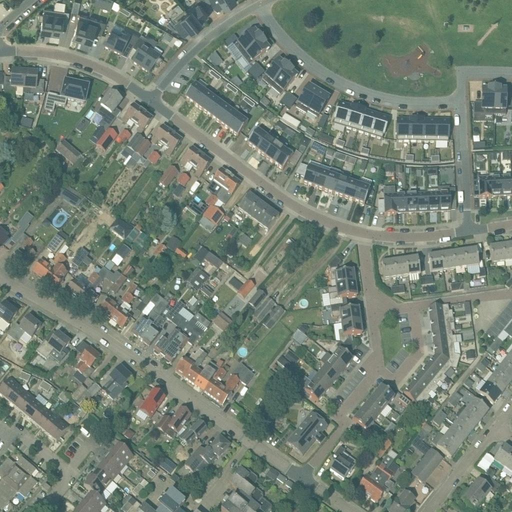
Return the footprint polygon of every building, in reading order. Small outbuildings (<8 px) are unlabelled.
[(113,1),(110,0),(105,0),(103,7),(111,9),(113,1)] [(196,0),(198,2),(187,11),(198,26),(209,18),(207,16),(208,15),(203,8),(208,4),(205,0),(196,0)] [(227,5),(229,4),(226,0),(205,0),(208,4),(214,0),(218,8),(219,7),(221,9),(227,5)] [(74,1),(72,13),(78,14),(80,2),(74,1)] [(129,15),(131,12),(121,6),(119,9),(129,15)] [(41,32),(51,33),(54,10),(44,8),(43,14),(39,13),(38,20),(42,21),(41,32)] [(188,34),(198,26),(187,11),(185,9),(173,19),(173,17),(167,23),(175,31),(180,27),(185,34),(187,33),(188,34)] [(64,11),(54,10),(51,33),(61,35),(64,11)] [(73,37),(83,40),(88,22),(90,18),(80,14),(73,37)] [(97,25),(88,22),(83,40),(92,43),(95,33),(102,35),(106,23),(99,20),(97,25)] [(123,31),(114,26),(103,48),(112,52),(123,31)] [(132,35),(123,31),(112,52),(122,57),(126,47),(133,50),(139,39),(132,35)] [(237,44),(245,54),(262,40),(258,36),(257,37),(253,32),(247,37),(237,44)] [(166,33),(163,37),(170,42),(173,38),(166,33)] [(223,43),(223,44),(227,48),(237,40),(233,35),(223,43)] [(141,69),(152,53),(153,51),(145,45),(146,43),(139,39),(133,50),(138,54),(132,63),(141,69)] [(262,40),(245,54),(252,63),(268,51),(264,46),(265,45),(262,40)] [(208,57),(216,67),(222,62),(215,52),(208,57)] [(152,53),(141,69),(149,74),(155,65),(158,68),(162,62),(159,59),(160,58),(152,53)] [(265,77),(274,85),(288,69),(283,65),(283,66),(278,62),(265,77)] [(246,73),(251,77),(260,68),(256,64),(246,73)] [(264,73),(260,68),(251,77),(255,82),(264,73)] [(292,73),(288,69),(274,85),(283,93),(296,78),(292,74),(292,73)] [(23,97),(24,89),(23,89),(25,72),(12,71),(11,79),(4,78),(3,92),(16,93),(16,96),(23,97)] [(37,73),(25,72),(23,89),(24,89),(29,89),(29,94),(43,95),(44,81),(37,81),(37,73)] [(80,101),(85,85),(62,77),(58,92),(48,90),(43,105),(55,109),(58,102),(67,105),(70,98),(80,101)] [(194,105),(204,91),(195,84),(185,98),(194,105)] [(298,104),(308,110),(318,93),(308,87),(298,104)] [(493,116),(493,111),(493,90),(487,90),(487,91),(481,91),(481,104),(473,104),(473,116),(493,116)] [(499,90),(493,90),(493,111),(505,111),(505,91),(499,91),(499,90)] [(202,111),(213,98),(204,91),(194,105),(202,111)] [(284,107),(292,96),(287,93),(279,103),(284,107)] [(329,99),(318,93),(308,110),(318,116),(329,99)] [(99,127),(106,132),(108,129),(120,113),(115,109),(121,101),(110,94),(95,114),(102,119),(103,122),(99,127)] [(296,100),(292,96),(284,107),(289,110),(296,100)] [(221,104),(213,98),(202,111),(211,118),(221,104)] [(220,124),(230,110),(221,104),(211,118),(220,124)] [(334,124),(346,128),(353,108),(340,104),(334,124)] [(134,124),(143,112),(134,105),(121,121),(126,124),(129,120),(134,124)] [(359,132),(365,111),(353,107),(353,108),(346,128),(359,132)] [(229,131),(239,117),(230,110),(220,124),(229,131)] [(359,132),(371,136),(378,115),(365,111),(359,132)] [(153,119),(143,112),(134,124),(139,128),(136,131),(141,135),(153,119)] [(297,128),(300,122),(284,114),(281,119),(297,128)] [(390,119),(378,115),(371,136),(383,140),(390,119)] [(317,127),(322,130),(328,118),(322,116),(317,127)] [(239,117),(229,131),(238,137),(248,123),(239,117)] [(31,127),(32,119),(22,118),(21,126),(31,127)] [(397,142),(411,143),(411,121),(398,120),(397,142)] [(411,143),(423,143),(424,121),(424,120),(411,120),(411,121),(411,143)] [(439,121),(424,121),(423,143),(439,143),(439,121)] [(450,121),(439,121),(439,143),(449,143),(450,121)] [(283,133),(287,128),(278,122),(275,127),(283,133)] [(158,142),(163,146),(172,133),(163,126),(151,142),(155,146),(158,142)] [(108,129),(106,132),(96,146),(105,152),(117,136),(108,129)] [(305,134),(311,138),(314,133),(308,129),(305,134)] [(119,145),(122,142),(128,134),(124,131),(118,139),(116,142),(119,145)] [(256,151),(268,135),(266,137),(257,131),(247,144),(256,151)] [(182,141),(172,133),(163,146),(168,150),(165,153),(170,157),(176,149),(182,141)] [(131,136),(128,134),(122,142),(125,144),(131,136)] [(131,156),(143,140),(136,134),(124,151),(131,156)] [(256,151),(265,158),(277,142),(268,135),(256,151)] [(150,145),(143,140),(131,156),(138,162),(150,145)] [(81,156),(75,151),(64,141),(56,151),(73,166),(81,156)] [(265,158),(274,164),(285,148),(277,142),(265,158)] [(310,148),(317,151),(320,145),(313,142),(310,148)] [(192,168),(202,155),(192,148),(180,164),(184,167),(187,164),(192,168)] [(285,148),(274,164),(283,171),(289,162),(296,166),(302,156),(295,152),(291,159),(283,153),(286,148),(285,148)] [(147,169),(151,163),(157,155),(153,152),(147,160),(147,161),(143,167),(147,169)] [(161,158),(157,155),(151,163),(155,166),(161,158)] [(211,162),(202,155),(192,168),(198,171),(195,175),(199,178),(211,162)] [(177,173),(169,168),(158,183),(166,188),(177,173)] [(302,184),(313,187),(318,171),(308,168),(302,184)] [(216,186),(221,189),(231,177),(221,170),(210,186),(214,189),(216,186)] [(329,175),(318,171),(313,187),(323,191),(329,175)] [(323,191),(333,194),(341,173),(340,173),(338,178),(329,175),(323,191)] [(350,179),(351,177),(341,173),(333,194),(343,198),(350,179)] [(180,185),(186,177),(182,174),(176,182),(180,185)] [(501,196),(500,174),(490,175),(491,199),(491,197),(501,196)] [(500,174),(501,196),(511,196),(511,177),(501,177),(501,174),(500,174)] [(479,199),(491,199),(490,175),(489,175),(489,178),(479,179),(478,175),(472,176),(473,189),(479,189),(479,199)] [(190,180),(186,177),(180,185),(184,187),(190,180)] [(215,198),(209,206),(210,206),(202,217),(209,222),(215,226),(223,216),(213,208),(218,201),(224,206),(241,184),(231,177),(221,189),(215,198)] [(354,201),(359,185),(360,183),(350,179),(343,198),(354,201)] [(65,186),(61,191),(60,194),(59,197),(63,199),(63,200),(77,209),(85,198),(65,185),(65,186)] [(186,190),(179,185),(172,195),(179,199),(186,190)] [(360,186),(359,185),(354,201),(364,205),(370,189),(360,186)] [(438,190),(439,193),(439,212),(450,212),(450,203),(451,203),(456,202),(455,189),(449,189),(448,187),(438,187),(438,190)] [(439,212),(439,193),(438,190),(427,190),(427,194),(428,213),(439,212)] [(417,194),(406,195),(407,214),(417,213),(417,194)] [(417,213),(428,213),(427,194),(417,194),(417,213)] [(206,203),(209,206),(215,198),(212,195),(211,196),(206,203)] [(248,217),(259,202),(249,195),(243,203),(239,210),(248,217)] [(385,214),(385,216),(396,216),(396,214),(395,195),(384,196),(384,201),(377,202),(378,215),(385,214)] [(407,214),(406,195),(395,195),(396,214),(407,214)] [(49,199),(44,196),(40,203),(44,205),(49,199)] [(269,210),(259,202),(248,217),(258,224),(269,210)] [(193,213),(199,218),(207,208),(201,203),(193,213)] [(269,210),(258,224),(268,232),(279,217),(269,210)] [(125,241),(131,234),(133,231),(117,219),(109,229),(125,241)] [(238,231),(234,228),(228,236),(232,239),(238,231)] [(60,232),(46,248),(55,255),(68,238),(60,232)] [(150,240),(143,233),(133,246),(140,252),(144,248),(150,240)] [(242,245),(248,238),(243,235),(236,246),(240,248),(240,247),(242,245)] [(34,243),(28,238),(22,247),(27,251),(34,243)] [(248,238),(242,245),(246,248),(246,249),(252,241),(248,238)] [(292,248),(296,243),(290,238),(286,243),(292,248)] [(175,254),(178,249),(179,248),(171,243),(166,248),(175,254)] [(292,248),(286,243),(283,247),(289,252),(292,248)] [(254,255),(260,247),(256,244),(250,252),(254,255)] [(511,244),(502,246),(504,263),(511,261),(511,244)] [(161,245),(153,254),(159,259),(167,249),(161,245)] [(193,251),(197,254),(202,248),(198,245),(193,251)] [(492,265),(504,263),(502,246),(490,248),(492,265)] [(122,261),(130,252),(123,247),(116,256),(122,261)] [(148,251),(144,248),(139,253),(143,256),(148,251)] [(193,259),(201,265),(204,260),(206,258),(210,254),(202,248),(197,254),(193,259)] [(24,257),(17,252),(9,263),(21,273),(36,253),(30,249),(24,257)] [(89,255),(82,249),(71,262),(79,268),(89,255)] [(187,255),(178,249),(175,254),(184,260),(187,255)] [(476,250),(464,251),(467,269),(479,267),(476,250)] [(467,269),(464,251),(452,253),(455,270),(467,269)] [(210,253),(210,254),(206,258),(204,260),(216,269),(222,262),(210,253)] [(452,253),(440,255),(442,272),(455,270),(452,253)] [(32,272),(44,282),(63,257),(59,254),(53,262),(51,260),(46,266),(41,261),(32,272)] [(430,273),(442,272),(440,255),(428,256),(430,273)] [(67,260),(63,257),(44,282),(55,291),(69,273),(64,269),(67,266),(64,263),(67,260)] [(335,280),(336,287),(355,284),(353,272),(338,274),(337,266),(341,262),(336,257),(328,266),(330,268),(331,281),(335,280)] [(405,260),(408,277),(420,275),(417,258),(405,260)] [(87,259),(81,267),(85,270),(91,262),(87,259)] [(111,271),(114,263),(108,260),(104,269),(111,271)] [(405,260),(393,261),(396,278),(408,277),(405,260)] [(384,280),(396,278),(393,261),(381,263),(384,280)] [(130,276),(134,269),(129,266),(124,273),(130,276)] [(91,284),(86,290),(78,301),(89,310),(98,299),(93,295),(109,273),(103,268),(101,271),(91,284)] [(91,284),(101,271),(97,268),(93,273),(87,281),(91,284)] [(197,269),(187,282),(198,291),(208,278),(197,269)] [(237,272),(233,277),(242,285),(246,280),(237,272)] [(115,285),(120,289),(126,280),(121,276),(115,285)] [(511,285),(511,278),(507,284),(505,283),(502,286),(504,288),(505,287),(509,290),(511,285)] [(66,291),(78,301),(86,290),(86,289),(75,280),(66,291)] [(238,292),(237,294),(243,299),(254,287),(248,281),(245,284),(243,287),(238,292)] [(469,282),(457,284),(458,292),(470,290),(469,282)] [(238,292),(243,287),(239,284),(235,289),(238,292)] [(357,297),(355,284),(336,287),(337,294),(329,295),(330,307),(343,305),(342,299),(357,297)] [(108,300),(99,311),(111,320),(130,296),(137,288),(133,285),(121,300),(118,298),(113,305),(108,300)] [(205,286),(201,292),(209,298),(213,293),(205,286)] [(248,304),(251,306),(255,309),(266,297),(259,291),(248,304)] [(140,340),(168,306),(169,305),(174,298),(170,294),(164,301),(162,300),(157,308),(145,323),(141,321),(131,333),(140,340)] [(141,302),(146,306),(152,298),(147,295),(141,302)] [(134,299),(130,296),(111,320),(122,329),(131,318),(126,314),(131,308),(128,306),(134,299)] [(274,303),(269,299),(261,309),(266,313),(274,303)] [(17,313),(5,304),(0,310),(0,328),(5,332),(9,326),(8,325),(17,313)] [(169,305),(140,340),(149,347),(159,334),(155,332),(165,318),(172,324),(182,310),(177,306),(173,310),(168,306),(169,305)] [(344,311),(343,305),(330,307),(332,319),(340,318),(341,324),(360,322),(358,309),(344,311)] [(277,306),(268,318),(274,323),(284,312),(277,306)] [(428,308),(430,322),(449,319),(453,319),(451,311),(449,312),(448,306),(428,308)] [(511,318),(511,311),(507,307),(503,312),(511,318)] [(509,324),(511,319),(511,318),(503,312),(500,316),(509,324)] [(221,313),(216,319),(227,328),(232,323),(221,313)] [(505,328),(509,324),(500,316),(496,321),(505,328)] [(41,327),(29,318),(21,328),(16,324),(7,335),(17,343),(20,340),(26,345),(41,327)] [(153,350),(162,357),(189,323),(183,319),(167,340),(163,338),(153,350)] [(188,344),(191,346),(199,337),(200,338),(207,330),(198,323),(193,319),(189,323),(162,357),(171,364),(181,352),(187,343),(188,344)] [(430,322),(432,334),(451,331),(461,330),(460,326),(453,327),(453,324),(450,324),(449,319),(430,322)] [(502,333),(505,328),(496,321),(492,325),(502,333)] [(340,342),(352,353),(356,348),(347,340),(347,337),(362,334),(360,322),(341,324),(342,331),(338,331),(340,342)] [(299,329),(304,332),(308,328),(303,324),(299,329)] [(498,337),(502,333),(492,325),(489,329),(498,337)] [(511,330),(507,326),(503,331),(511,338),(511,330)] [(498,337),(489,329),(485,334),(494,342),(498,337)] [(432,334),(434,347),(453,345),(457,344),(456,336),(452,337),(451,331),(432,334)] [(69,343),(58,334),(49,345),(45,341),(36,352),(46,360),(53,350),(60,356),(62,353),(65,349),(69,343)] [(497,339),(493,344),(499,348),(503,343),(497,339)] [(349,357),(352,353),(340,342),(336,347),(339,350),(332,358),(345,369),(353,361),(349,357)] [(493,356),(499,348),(493,344),(487,351),(486,353),(496,361),(499,364),(501,362),(493,356)] [(437,353),(436,356),(458,363),(460,356),(455,355),(453,345),(434,347),(434,352),(437,353)] [(87,379),(94,371),(90,368),(100,357),(90,348),(80,360),(81,362),(75,369),(78,372),(87,379)] [(175,372),(185,379),(200,357),(204,353),(200,350),(197,354),(197,353),(195,356),(192,354),(187,363),(183,360),(175,372)] [(200,357),(185,379),(194,385),(202,373),(197,370),(207,356),(204,353),(200,357)] [(289,353),(285,358),(290,362),(294,357),(289,353)] [(325,367),(339,377),(344,371),(345,369),(332,358),(327,354),(320,362),(325,367)] [(432,359),(428,364),(443,376),(451,368),(456,369),(458,363),(436,356),(435,360),(432,359)] [(511,373),(511,358),(509,356),(501,365),(511,373)] [(286,370),(290,365),(280,358),(277,362),(286,370)] [(484,359),(480,364),(486,369),(490,364),(484,359)] [(194,385),(204,392),(219,370),(224,364),(219,361),(215,367),(210,363),(202,373),(194,385)] [(221,387),(213,399),(223,405),(231,393),(239,381),(246,386),(253,375),(241,364),(230,375),(232,376),(223,388),(221,387)] [(428,364),(420,373),(435,386),(439,381),(442,383),(443,382),(448,385),(450,382),(446,379),(443,376),(428,364)] [(486,369),(480,364),(476,369),(482,374),(486,369)] [(511,381),(511,373),(501,365),(494,375),(509,386),(511,381)] [(131,378),(120,367),(110,378),(112,380),(102,390),(113,401),(127,386),(125,384),(131,378)] [(322,371),(318,375),(332,386),(335,382),(339,377),(325,367),(322,371)] [(204,392),(213,399),(221,387),(216,383),(217,380),(220,382),(225,374),(219,370),(204,392)] [(420,373),(412,384),(426,396),(431,391),(433,393),(435,391),(440,395),(442,392),(438,388),(435,386),(420,373)] [(318,375),(312,383),(325,394),(332,386),(318,375)] [(494,375),(486,384),(501,396),(509,386),(494,375)] [(325,394),(312,383),(305,378),(296,388),(308,398),(309,396),(318,403),(325,394)] [(0,390),(0,395),(6,401),(18,386),(10,379),(0,390)] [(473,384),(467,380),(463,385),(469,389),(473,384)] [(39,388),(43,390),(47,384),(43,382),(39,388)] [(47,384),(43,390),(48,393),(52,387),(47,384)] [(95,384),(77,404),(82,408),(101,389),(95,384)] [(429,398),(426,396),(412,384),(404,393),(419,406),(423,401),(425,403),(427,401),(432,405),(434,401),(429,398)] [(493,405),(501,396),(486,384),(479,394),(493,405)] [(6,401),(14,408),(26,393),(18,386),(6,401)] [(71,397),(77,403),(88,391),(82,386),(71,397)] [(374,396),(387,406),(394,398),(381,387),(374,396)] [(165,398),(153,390),(145,402),(140,399),(135,406),(140,410),(139,411),(151,419),(165,398)] [(26,393),(14,408),(23,415),(35,400),(26,393)] [(58,398),(64,403),(69,398),(63,393),(58,398)] [(452,398),(458,403),(461,399),(462,398),(456,394),(452,398)] [(367,404),(380,415),(387,406),(374,396),(367,404)] [(401,396),(397,400),(407,408),(410,403),(401,396)] [(69,398),(64,403),(70,408),(75,403),(69,398)] [(454,408),(458,403),(452,398),(448,404),(454,408)] [(23,415),(31,422),(43,407),(35,400),(23,415)] [(466,410),(481,421),(488,412),(474,400),(466,410)] [(75,415),(80,409),(74,404),(69,410),(75,415)] [(373,423),(380,415),(367,404),(360,412),(373,423)] [(43,407),(31,422),(39,429),(52,414),(43,407)] [(191,416),(180,408),(171,422),(164,417),(156,429),(165,435),(173,441),(191,416)] [(473,431),(481,421),(466,410),(459,419),(473,431)] [(86,415),(82,411),(78,417),(82,420),(86,415)] [(362,436),(373,423),(360,412),(353,421),(357,424),(353,429),(362,436)] [(441,412),(437,417),(443,422),(447,417),(441,412)] [(39,429),(48,436),(60,421),(52,414),(39,429)] [(328,427),(312,414),(287,443),(302,456),(309,449),(316,440),(321,444),(326,438),(321,435),(328,427)] [(439,427),(443,422),(437,417),(433,422),(439,427)] [(466,440),(473,431),(459,419),(451,429),(466,440)] [(60,421),(48,436),(56,443),(68,428),(60,421)] [(190,426),(179,437),(184,442),(186,445),(187,446),(195,438),(197,439),(207,430),(206,429),(206,428),(204,425),(203,425),(199,422),(193,428),(190,426)] [(389,436),(392,431),(387,428),(384,432),(389,436)] [(466,440),(451,429),(444,438),(458,450),(466,440)] [(128,431),(124,437),(130,441),(135,435),(128,431)] [(418,437),(423,441),(427,436),(422,431),(417,436),(418,437)] [(345,433),(340,441),(345,444),(350,437),(345,433)] [(444,438),(439,433),(431,443),(437,447),(436,448),(451,459),(458,450),(444,438)] [(412,444),(417,448),(423,441),(418,437),(412,444)] [(219,459),(230,447),(219,438),(209,450),(211,452),(208,456),(200,449),(184,468),(192,474),(197,468),(205,461),(210,465),(217,458),(219,459)] [(380,444),(373,454),(380,460),(391,445),(385,440),(380,444)] [(367,448),(373,453),(377,447),(372,443),(367,448)] [(16,450),(11,445),(8,449),(13,454),(16,450)] [(112,453),(126,466),(133,457),(119,445),(112,453)] [(504,468),(511,456),(511,451),(504,446),(494,460),(486,454),(477,468),(485,473),(484,474),(491,479),(494,473),(489,469),(494,461),(503,468),(504,468)] [(338,460),(330,471),(343,481),(352,469),(344,464),(349,457),(343,453),(344,452),(340,448),(334,457),(338,460)] [(176,458),(183,465),(190,457),(183,450),(176,458)] [(431,450),(426,457),(411,474),(416,478),(422,484),(442,459),(431,450)] [(357,490),(367,497),(387,469),(392,464),(393,461),(397,456),(391,452),(387,456),(379,465),(373,474),(374,475),(370,480),(366,477),(357,490)] [(112,453),(105,462),(119,474),(126,466),(112,453)] [(16,479),(29,464),(21,458),(16,463),(13,464),(8,459),(1,467),(16,479)] [(98,470),(112,482),(119,474),(105,462),(98,470)] [(16,479),(31,491),(37,484),(32,479),(31,476),(36,470),(29,464),(16,479)] [(168,474),(170,475),(175,468),(171,464),(165,471),(166,472),(168,474)] [(16,479),(1,467),(0,467),(0,478),(1,479),(1,482),(0,482),(0,495),(2,496),(16,479)] [(228,483),(240,493),(241,493),(246,486),(250,489),(256,482),(257,481),(257,478),(248,471),(249,471),(247,470),(245,472),(240,469),(228,483)] [(266,476),(274,482),(279,474),(271,469),(266,476)] [(389,482),(394,474),(387,469),(367,497),(377,504),(386,492),(388,493),(394,485),(389,482)] [(98,470),(90,478),(105,491),(112,482),(98,470)] [(147,475),(152,480),(156,476),(150,471),(147,475)] [(286,479),(280,475),(277,479),(283,484),(286,479)] [(98,499),(105,491),(90,478),(83,487),(91,493),(98,499)] [(2,496),(9,503),(16,495),(19,494),(25,499),(31,491),(16,479),(2,496)] [(404,492),(405,492),(413,482),(408,479),(399,489),(403,492),(404,492)] [(471,484),(467,490),(483,502),(491,492),(493,494),(498,487),(487,479),(483,484),(477,480),(473,486),(471,484)] [(296,486),(289,481),(286,485),(293,490),(296,486)] [(235,499),(240,503),(246,509),(252,502),(256,505),(262,499),(263,498),(262,494),(257,490),(253,486),(256,482),(250,489),(246,486),(241,493),(240,493),(235,499)] [(505,489),(509,492),(511,487),(511,484),(510,483),(508,486),(504,483),(502,487),(505,490),(505,489)] [(45,484),(42,488),(47,492),(51,488),(45,484)] [(139,484),(136,488),(141,493),(145,489),(139,484)] [(183,491),(190,496),(194,492),(187,486),(183,491)] [(141,493),(136,488),(133,492),(138,497),(141,493)] [(474,511),(475,511),(483,502),(467,490),(463,494),(465,496),(461,502),(466,506),(460,511),(459,511),(456,509),(453,507),(453,508),(458,511),(474,511)] [(171,492),(163,501),(159,506),(161,508),(166,511),(176,511),(179,510),(185,504),(172,493),(171,492)] [(415,500),(405,492),(404,492),(403,492),(398,500),(389,511),(405,511),(409,508),(409,507),(415,500)] [(91,493),(84,501),(96,511),(99,511),(106,505),(98,499),(91,493)] [(0,498),(0,511),(2,511),(9,503),(2,496),(0,498)] [(243,511),(246,509),(240,503),(235,499),(233,497),(221,511),(220,511),(243,511)] [(131,498),(124,506),(129,511),(136,502),(131,498)] [(77,510),(79,511),(96,511),(84,501),(77,510)] [(257,511),(258,511),(261,509),(256,505),(252,502),(246,509),(243,511),(257,511)]
